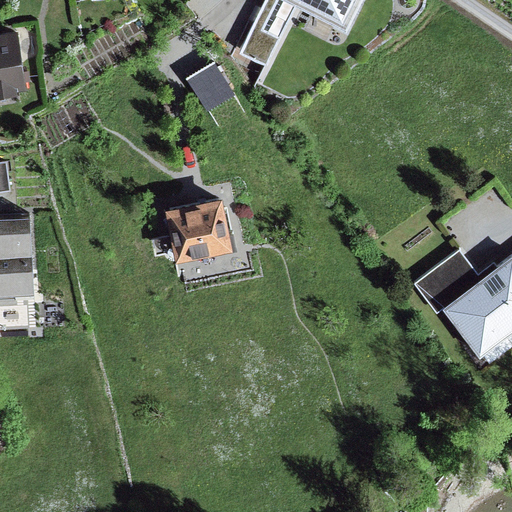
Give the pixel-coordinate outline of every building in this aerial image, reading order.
[(297,2),(293,0),(264,0),(252,23),(279,37),(297,2)] [(293,0),(297,2),(347,31),(361,0),(293,0)] [(279,37),(252,23),(240,48),(266,62),(279,37)] [(19,27),(0,29),(0,93),(17,90),(17,87),(28,86),(19,27)] [(214,54),(190,70),(210,98),(233,82),(214,54)] [(7,158),(0,158),(0,188),(11,187),(7,158)] [(166,206),(176,256),(233,245),(223,194),(166,206)] [(32,213),(0,214),(0,290),(35,289),(32,213)] [(445,301),(482,274),(462,245),(416,279),(437,307),(445,301)] [(511,251),(482,274),(445,301),(480,348),(511,324),(511,251)] [(0,408),(0,442),(16,431),(0,408)]
